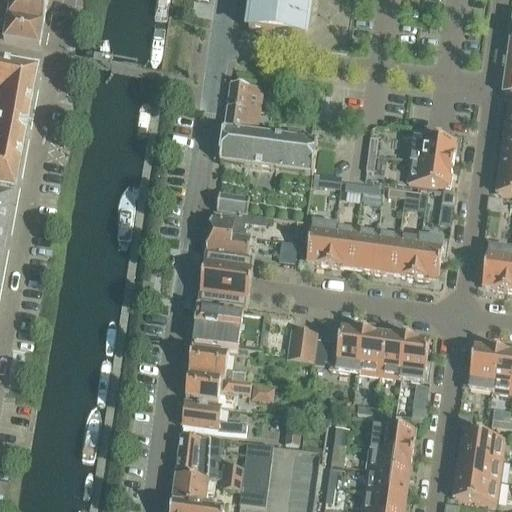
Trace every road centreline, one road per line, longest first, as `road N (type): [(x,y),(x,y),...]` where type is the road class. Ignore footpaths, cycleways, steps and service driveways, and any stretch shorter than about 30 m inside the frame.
road 1 (residential): [(0,384),(54,68)]
road 2 (residential): [(183,284),(223,0)]
road 3 (residential): [(183,284),(460,324)]
road 4 (residential): [(460,324),(489,90)]
road 5 (residential): [(151,511),(183,284)]
road 6 (residential): [(434,511),(460,324)]
